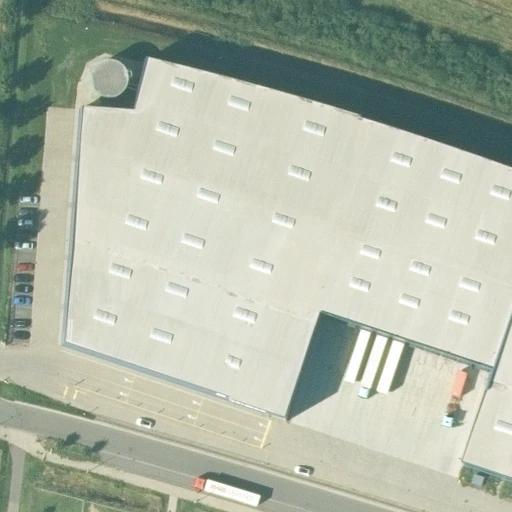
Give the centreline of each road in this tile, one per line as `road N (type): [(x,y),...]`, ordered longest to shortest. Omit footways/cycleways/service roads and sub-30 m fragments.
road 1 (unknown): [(39,372),(63,87),(75,57),(91,50),(122,49),(511,169)]
road 2 (unclassified): [(349,511),(22,416)]
